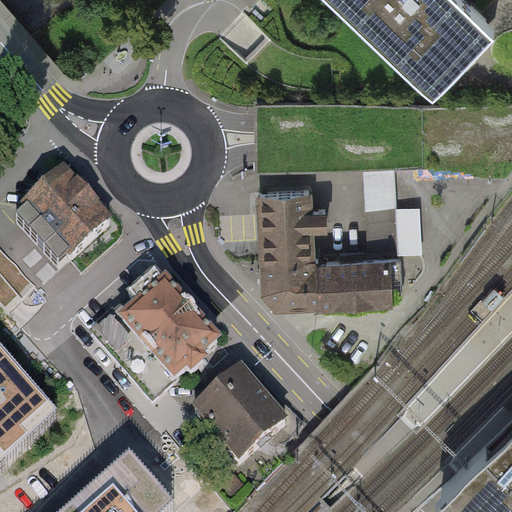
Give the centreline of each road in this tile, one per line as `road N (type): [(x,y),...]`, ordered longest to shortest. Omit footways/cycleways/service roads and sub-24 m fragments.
road 1 (primary): [(511,132),(290,139)]
road 2 (secondary): [(202,273),(332,411)]
road 3 (secondary): [(425,511),(332,411)]
road 4 (residential): [(155,227),(60,313)]
